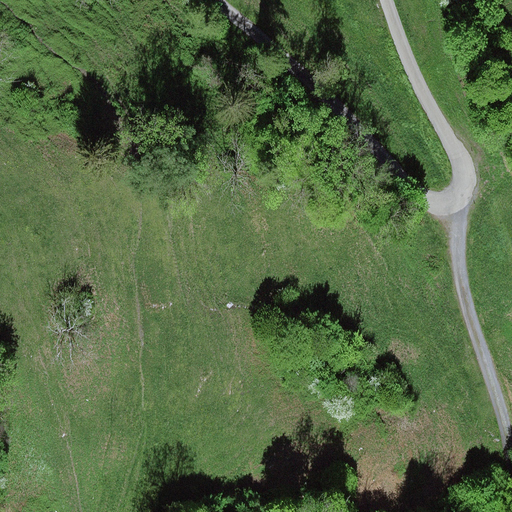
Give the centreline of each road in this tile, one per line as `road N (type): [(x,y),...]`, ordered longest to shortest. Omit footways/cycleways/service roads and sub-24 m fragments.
road 1 (unclassified): [(218,0),(421,196),(451,201),(465,183),(461,158),(412,73),(386,0)]
road 2 (track): [(451,201),(473,320),(511,453)]
